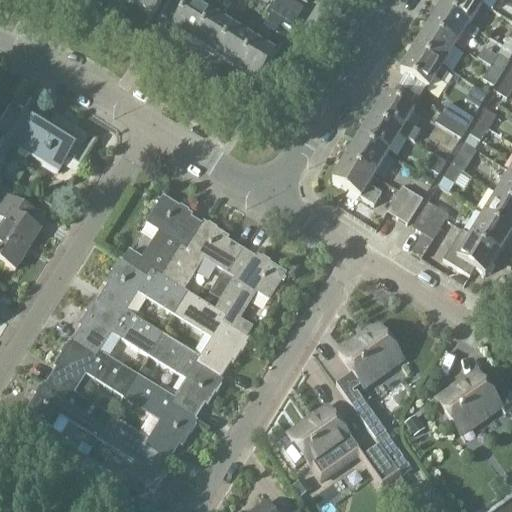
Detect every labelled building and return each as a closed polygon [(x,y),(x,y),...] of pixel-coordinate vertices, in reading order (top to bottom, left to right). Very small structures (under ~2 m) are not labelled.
[(133,0),(130,5),(152,19),(163,0),(133,0)] [(210,16),(216,8),(219,3),(214,0),(204,0),(199,9),(189,3),(171,31),(192,44),(210,16)] [(297,21),(303,10),(286,0),(275,0),(272,5),(297,21)] [(469,27),(482,6),(472,0),(445,0),(440,9),(469,27)] [(290,30),(297,21),(272,5),(266,15),(290,30)] [(213,58),(232,30),(237,21),(216,8),(210,16),(192,44),(213,58)] [(440,9),(427,30),(455,48),(464,34),(474,40),(479,33),(469,27),(440,9)] [(235,71),(253,42),(232,30),(213,58),(235,71)] [(442,69),(455,48),(427,30),(413,51),(442,69)] [(257,85),(275,56),(281,46),(270,39),(264,49),(253,42),(235,71),(257,85)] [(448,72),(442,69),(413,51),(400,73),(429,91),(435,80),(441,84),(448,72)] [(501,76),(508,64),(498,57),(490,70),(501,76)] [(493,89),(501,76),(490,70),(482,82),(493,89)] [(506,102),(511,91),(511,87),(504,83),(496,95),(506,102)] [(385,97),(371,119),(400,136),(399,138),(412,145),(419,135),(406,127),(413,115),(385,97)] [(79,169),(95,143),(54,117),(48,126),(25,112),(30,103),(29,102),(8,136),(20,143),(16,149),(57,175),(69,156),(81,163),(78,168),(79,169)] [(466,131),(472,121),(448,105),(442,115),(466,131)] [(477,125),(487,131),(495,119),(485,113),(477,125)] [(460,141),(466,131),(442,115),(435,126),(460,141)] [(399,138),(400,136),(371,119),(358,140),(387,157),(399,138)] [(479,144),(487,131),(477,125),(469,138),(479,144)] [(373,179),(387,157),(358,140),(345,161),(373,179)] [(451,168),(461,174),(468,162),(458,156),(451,168)] [(438,177),(445,165),(435,158),(427,170),(438,177)] [(345,161),(331,183),(360,200),(359,201),(372,209),(380,198),(367,189),(373,179),(345,161)] [(453,186),(461,174),(451,168),(443,180),(453,186)] [(511,205),(511,176),(509,175),(496,196),(511,205)] [(396,220),(411,196),(401,189),(386,214),(396,220)] [(406,227),(422,202),(411,196),(396,220),(406,227)] [(511,235),(511,233),(511,205),(496,196),(483,217),(511,235)] [(0,264),(14,273),(39,232),(29,226),(36,215),(7,197),(0,208),(0,219),(5,223),(0,231),(0,264)] [(186,251),(203,225),(202,224),(199,228),(188,221),(191,217),(161,199),(145,226),(158,234),(141,261),(128,253),(122,263),(146,279),(149,272),(160,279),(180,247),(186,251)] [(422,236),(437,211),(427,205),(412,230),(422,236)] [(422,236),(432,243),(447,218),(437,211),(422,236)] [(498,256),(511,235),(483,217),(470,238),(498,256)] [(228,278),(243,255),(225,244),(228,240),(203,225),(186,251),(180,247),(160,279),(183,293),(184,292),(202,262),(228,278)] [(461,233),(442,263),(469,280),(474,271),(485,278),(498,256),(470,238),(461,233)] [(221,325),(246,340),(252,329),(239,321),(256,295),(269,303),(285,276),(255,257),(253,261),(243,255),(228,278),(233,281),(214,311),(225,319),(221,325)] [(146,279),(122,263),(119,261),(103,287),(107,290),(98,305),(120,320),(124,314),(124,315),(136,296),(173,319),(188,295),(184,292),(183,293),(160,279),(149,272),(146,279)] [(225,319),(214,311),(188,295),(173,319),(210,342),(199,360),(196,367),(222,383),(223,383),(219,380),(228,365),(233,367),(248,342),(246,340),(221,325),(225,319)] [(120,320),(98,305),(93,303),(78,328),(82,331),(72,346),(68,344),(95,361),(98,355),(99,355),(110,337),(147,360),(161,337),(124,315),(124,314),(120,320)] [(363,389),(402,362),(378,327),(338,355),(351,374),(335,386),(375,442),(385,435),(356,394),(354,395),(352,392),(360,387),(366,396),(367,395),(363,389)] [(196,367),(199,360),(161,337),(147,360),(185,383),(174,401),(170,408),(197,424),(198,424),(193,421),(203,406),(207,408),(222,383),(196,367)] [(136,378),(99,355),(98,355),(95,361),(68,344),(52,369),(56,372),(46,387),(42,385),(42,386),(69,402),(73,396),(74,396),(85,378),(122,401),(136,378)] [(511,398),(496,375),(483,384),(476,374),(436,402),(464,443),(465,443),(461,436),(499,409),(505,418),(511,412),(511,398)] [(170,408),(174,401),(136,378),(122,401),(159,424),(148,442),(144,449),(168,462),(177,447),(181,450),(197,424),(170,408)] [(111,419),(74,396),(73,396),(69,402),(42,386),(24,415),(51,432),(59,419),(96,442),(111,419)] [(293,446),(283,453),(295,470),(304,463),(316,479),(319,484),(360,456),(327,409),(287,437),(293,446)] [(409,411),(398,423),(410,433),(420,421),(409,411)] [(144,449),(148,442),(111,419),(96,442),(133,465),(125,478),(153,495),(172,465),(168,462),(144,449)] [(388,440),(377,447),(392,468),(398,476),(408,469),(403,461),(388,440)] [(76,473),(85,460),(62,446),(54,459),(76,473)] [(377,447),(360,459),(380,488),(398,476),(392,468),(377,447)] [(100,488),(105,479),(108,474),(85,460),(76,473),(100,488)]
